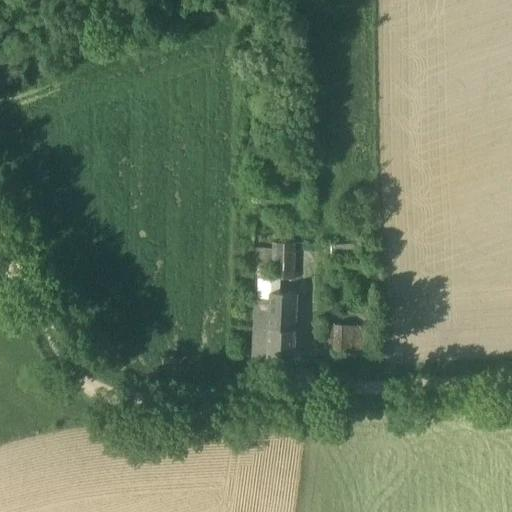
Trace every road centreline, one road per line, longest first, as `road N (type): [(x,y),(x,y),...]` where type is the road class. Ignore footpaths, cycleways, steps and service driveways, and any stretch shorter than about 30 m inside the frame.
road 1 (track): [(5,254),(78,378),(144,394),(228,388)]
road 2 (unclassified): [(228,388),(511,374)]
